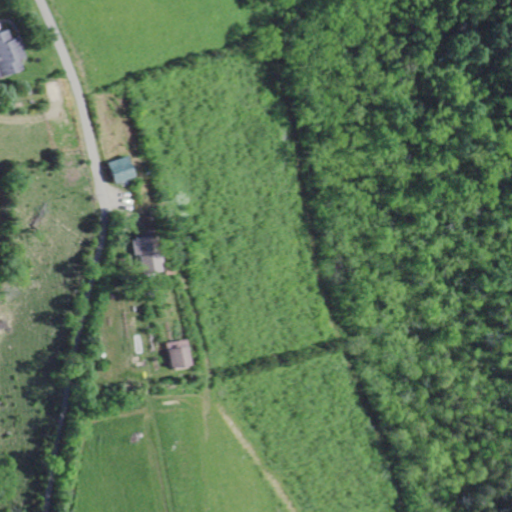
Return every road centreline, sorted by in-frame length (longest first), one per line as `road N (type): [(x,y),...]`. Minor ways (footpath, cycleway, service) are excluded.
road 1 (residential): [(96,264),(100,199),(37,0)]
road 2 (track): [(48,511),(96,264)]
